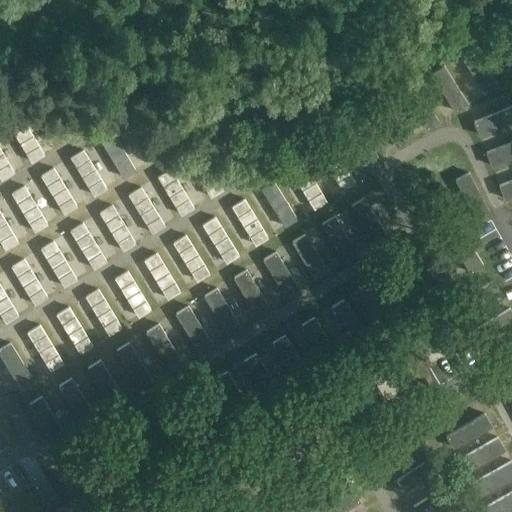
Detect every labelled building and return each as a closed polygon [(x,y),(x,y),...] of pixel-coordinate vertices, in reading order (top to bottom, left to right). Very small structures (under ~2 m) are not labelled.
[(479,44),(464,50),(480,90),(496,84),(479,44)] [(511,104),(474,118),(490,164),(511,156),(511,104)] [(0,177),(45,157),(27,119),(0,131),(0,177)] [(367,169),(419,141),(407,119),(356,147),(367,169)] [(86,145),(71,154),(94,194),(110,185),(86,145)] [(194,167),(211,197),(227,188),(210,158),(194,167)] [(67,212),(81,202),(54,163),(40,173),(67,212)] [(198,204),(176,164),(158,174),(180,214),(198,204)] [(511,164),(495,172),(499,183),(511,177),(511,164)] [(511,178),(500,181),(503,195),(511,192),(511,178)] [(36,230),(51,221),(26,181),(11,190),(36,230)] [(129,192),(153,232),(167,224),(143,184),(129,192)] [(256,245),(272,235),(247,195),(231,205),(256,245)] [(364,198),(291,238),(315,281),(343,265),(340,259),(384,234),(364,198)] [(101,209),(122,250),(137,242),(115,201),(101,209)] [(0,237),(7,248),(22,238),(0,205),(0,237)] [(202,223),(229,262),(243,253),(217,213),(202,223)] [(94,268),(109,260),(86,218),(71,227),(94,268)] [(198,280),(213,270),(188,231),(173,241),(198,280)] [(60,286),(76,280),(61,237),(45,242),(60,286)] [(284,297),(300,290),(280,248),(264,256),(284,297)] [(169,298),(184,289),(159,249),(144,258),(169,298)] [(36,304),(51,294),(25,255),(11,264),(36,304)] [(279,303),(254,263),(233,276),(258,316),(279,303)] [(129,267),(115,276),(140,316),(154,307),(129,267)] [(0,312),(5,322),(20,314),(0,275),(0,312)] [(109,334),(124,326),(101,284),(86,293),(109,334)] [(214,285),(174,316),(202,353),(243,322),(214,285)] [(71,303),(56,312),(81,352),(96,342),(71,303)] [(175,349),(166,329),(173,326),(169,319),(117,344),(138,387),(192,361),(183,345),(175,349)] [(0,349),(23,388),(67,362),(42,321),(18,336),(0,346),(0,349)] [(82,370),(30,400),(51,438),(106,406),(101,398),(118,388),(101,358),(81,369),(82,370)] [(458,437),(492,436),(491,418),(457,419),(458,437)] [(511,511),(511,458),(498,434),(467,452),(496,501),(501,498),(509,511),(511,511)] [(461,511),(424,443),(390,462),(417,511),(461,511)] [(316,511),(369,511),(353,486),(315,511),(316,511)] [(104,511),(91,489),(53,511),(104,511)]
